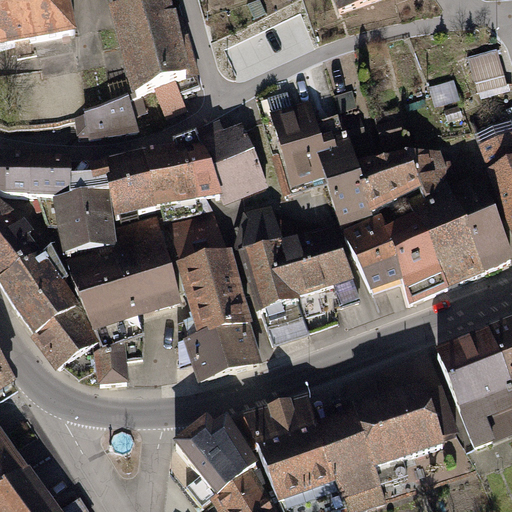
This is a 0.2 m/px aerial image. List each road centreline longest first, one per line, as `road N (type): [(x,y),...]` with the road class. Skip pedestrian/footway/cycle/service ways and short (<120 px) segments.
road 1 (residential): [(0,147),(88,154),(170,137),(226,100),(348,45),(511,15)]
road 2 (secondary): [(166,415),(240,401),(511,298)]
road 3 (residential): [(68,406),(66,422),(118,511)]
